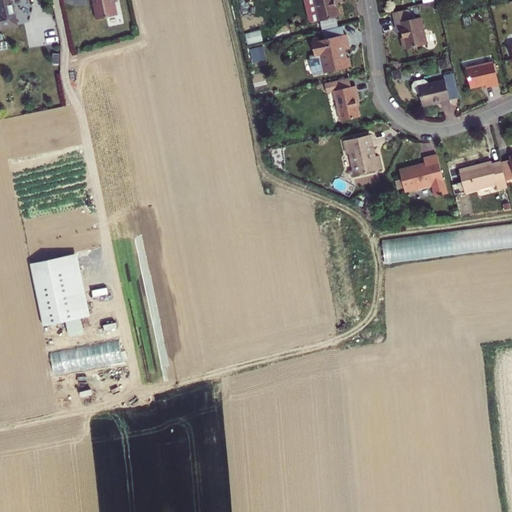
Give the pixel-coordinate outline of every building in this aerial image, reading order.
[(0,0),(0,12),(0,13),(0,28),(17,25),(13,6),(10,7),(8,0),(0,0)] [(93,0),(98,19),(118,15),(114,0),(93,0)] [(338,0),(305,0),(303,3),(307,22),(311,24),(319,22),(319,23),(339,19),(335,1),(338,0)] [(421,18),(411,20),(408,10),(393,13),(397,30),(401,30),(403,38),(401,38),(404,50),(428,45),(421,18)] [(311,45),(318,77),(325,76),(350,70),(348,61),(345,61),(344,52),(348,51),(345,37),(343,38),(341,29),(322,33),(324,42),(311,45)] [(249,33),(249,40),(263,39),(262,32),(249,33)] [(252,48),(255,61),(268,58),(265,45),(252,48)] [(500,85),(495,63),(468,70),(472,89),(487,86),(487,89),(500,85)] [(456,75),(444,78),(445,82),(450,102),(461,100),(456,75)] [(327,95),(335,94),(341,125),(360,120),(356,104),(359,103),(356,89),(351,90),(349,80),(325,85),(327,95)] [(450,102),(445,82),(428,86),(428,83),(423,81),(414,83),(412,87),(413,93),(418,96),(420,95),(423,107),(440,103),(441,107),(451,105),(450,102)] [(347,158),(352,157),(356,179),(382,173),(379,160),(374,161),(372,153),(374,152),(371,138),(345,144),(347,158)] [(447,195),(437,155),(424,159),(426,166),(400,171),(406,192),(433,185),(436,198),(447,195)] [(511,179),(511,156),(510,158),(510,160),(500,163),(505,181),(511,179)] [(496,184),(497,190),(507,187),(505,181),(500,163),(492,165),(491,162),(459,171),(460,177),(464,192),(496,184)] [(460,177),(451,179),(455,195),(464,192),(460,177)] [(339,218),(324,221),(330,252),(343,249),(341,239),(343,238),(339,218)] [(384,239),(386,261),(464,253),(463,243),(474,242),(472,229),(384,239)] [(77,253),(30,263),(43,325),(90,315),(77,253)] [(335,281),(341,320),(360,317),(356,290),(346,292),(344,279),(335,281)]
